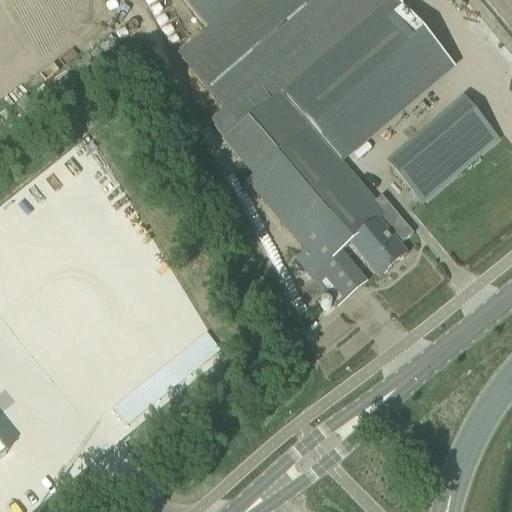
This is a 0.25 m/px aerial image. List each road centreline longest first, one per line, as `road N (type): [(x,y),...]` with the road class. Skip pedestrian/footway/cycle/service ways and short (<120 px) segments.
road 1 (tertiary): [(387,397),(328,426),(279,468),(248,511)]
road 2 (tertiary): [(250,511),(328,465),(387,397)]
road 3 (tertiary): [(387,397),(511,297)]
road 4 (unclassified): [(511,379),(472,440),(444,511)]
